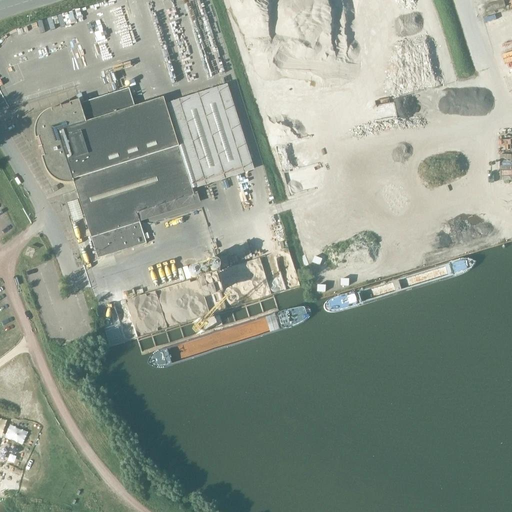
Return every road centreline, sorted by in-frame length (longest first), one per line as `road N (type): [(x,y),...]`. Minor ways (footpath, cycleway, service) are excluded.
road 1 (unknown): [(264,204),(303,188),(334,135),(468,131),(487,124),(496,100),(511,106)]
road 2 (unknown): [(264,204),(210,0)]
road 3 (unknown): [(150,50),(214,224)]
road 4 (unclassified): [(0,136),(75,287)]
road 5 (unknown): [(0,102),(150,50)]
road 6 (unknown): [(71,278),(214,224)]
